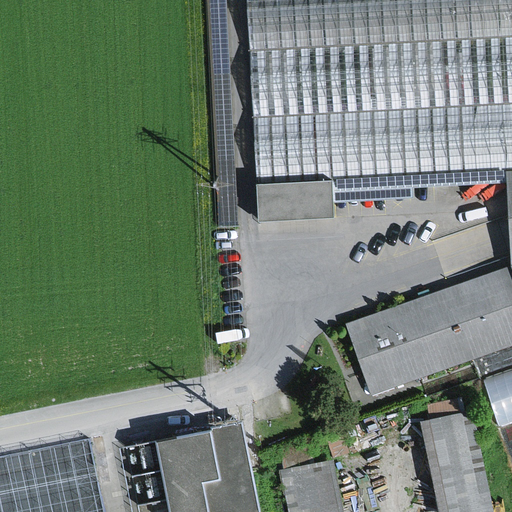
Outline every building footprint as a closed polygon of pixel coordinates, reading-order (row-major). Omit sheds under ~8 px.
[(507,170),(511,268),(511,270),(511,0),(247,0),(260,223),(336,218),(335,183),(507,170)] [(511,270),(511,268),(348,326),(372,396),(511,346),(511,270)] [(511,355),(485,363),(511,457),(511,355)] [(427,405),(430,421),(462,414),(459,399),(427,405)] [(430,421),(423,422),(442,511),(496,511),(475,411),(462,414),(430,421)] [(263,511),(245,424),(160,441),(166,471),(172,500),(174,511),(263,511)] [(342,428),(326,433),(335,457),(351,452),(342,428)] [(345,511),(336,464),(284,474),(291,511),(345,511)]
